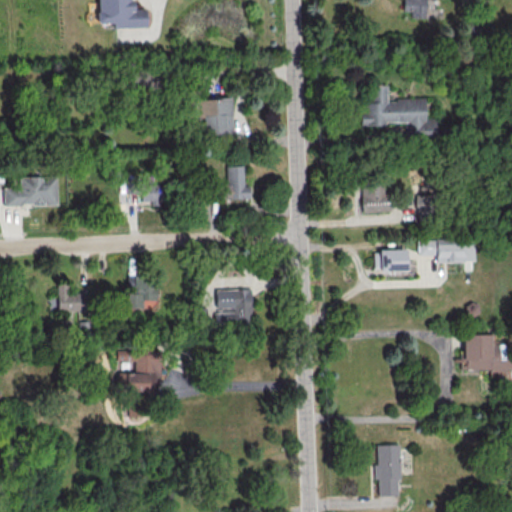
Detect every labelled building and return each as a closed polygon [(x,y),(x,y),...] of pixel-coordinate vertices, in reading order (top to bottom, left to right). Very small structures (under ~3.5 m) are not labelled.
[(132,0),(132,8),(144,7),(145,26),(126,27),(111,28),(111,22),(98,22),(95,20),(95,12),(97,10),(96,0),(132,0)] [(423,18),(423,0),(401,0),(401,10),(409,11),(409,17),(423,18)] [(421,98),(384,99),(384,85),(366,85),(366,102),(357,102),(358,125),(383,125),(383,122),(403,121),(403,134),(422,134),(421,98)] [(191,100),(229,96),(233,134),(203,136),(201,116),(193,117),(191,100)] [(241,164),(224,165),(225,183),(217,183),(218,198),(249,198),(249,185),(242,186),(241,164)] [(17,176),(54,175),(55,204),(1,205),(1,186),(17,186),(17,176)] [(385,181),(359,182),(359,211),(386,210),(385,181)] [(434,262),(472,261),(472,239),(416,239),(416,254),(434,254),(434,262)] [(140,307),(140,299),(154,299),(154,278),(125,278),(125,292),(122,292),(123,307),(140,307)] [(85,288),(67,289),(66,283),(55,283),(56,310),(86,309),(85,288)] [(214,288),(215,310),(213,310),(213,324),(251,324),(250,288),(214,288)] [(460,357),(452,357),(452,361),(458,361),(458,369),(510,369),(510,356),(497,356),(497,343),(488,343),(488,333),(461,333),(460,357)] [(115,389),(153,391),(154,379),(156,379),(158,349),(115,347),(115,360),(133,361),(133,372),(116,372),(115,389)] [(374,444),(397,443),(398,477),(395,477),(395,494),(376,495),(376,478),(372,478),(372,463),(375,463),(374,444)]
